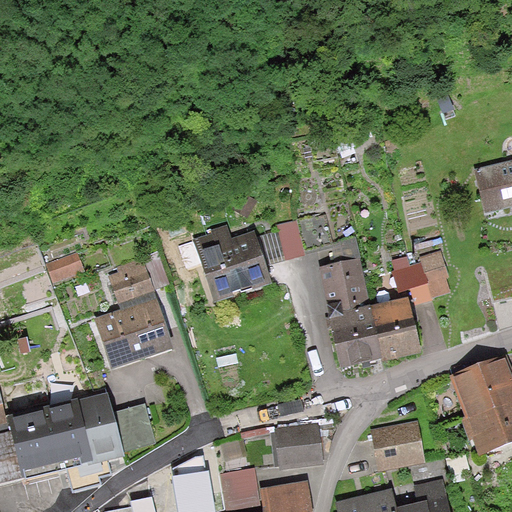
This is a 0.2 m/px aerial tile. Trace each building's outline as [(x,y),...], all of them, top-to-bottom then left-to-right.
[(511,156),(476,166),(489,213),(511,206),(511,156)] [(257,234),(266,260),(303,248),(295,222),(257,234)] [(232,230),(195,243),(214,297),(239,288),(237,281),(270,270),(266,260),(257,234),(255,229),(235,236),(232,230)] [(77,247),(43,260),(51,280),(85,267),(77,247)] [(422,259),(428,282),(449,277),(442,249),(421,254),(422,259)] [(358,250),(318,260),(330,309),(370,299),(358,250)] [(157,252),(108,270),(118,296),(167,278),(157,252)] [(408,290),(411,300),(431,295),(428,282),(422,259),(393,266),(399,292),(408,290)] [(370,299),(384,355),(422,346),(411,300),(408,290),(399,292),(370,299)] [(154,295),(90,320),(108,366),(172,341),(154,295)] [(370,299),(330,309),(344,365),(384,355),(370,299)] [(511,365),(506,350),(452,371),(483,448),(511,436),(511,365)] [(9,409),(12,420),(23,472),(121,450),(119,445),(111,405),(106,387),(9,409)] [(111,405),(119,445),(154,438),(146,398),(111,405)] [(416,417),(368,430),(377,463),(424,450),(416,417)] [(12,420),(0,423),(0,478),(23,472),(12,420)] [(317,421),(275,425),(279,463),(321,459),(317,421)] [(256,466),(222,473),(230,511),(244,511),(264,508),(260,484),(256,466)] [(306,477),(260,484),(264,508),(301,503),(310,501),(306,477)] [(396,492),(400,511),(454,511),(446,479),(396,492)] [(158,511),(155,490),(133,494),(136,511),(158,511)] [(400,511),(396,492),(330,508),(330,511),(400,511)] [(300,511),(301,503),(264,508),(244,511),(300,511)]
